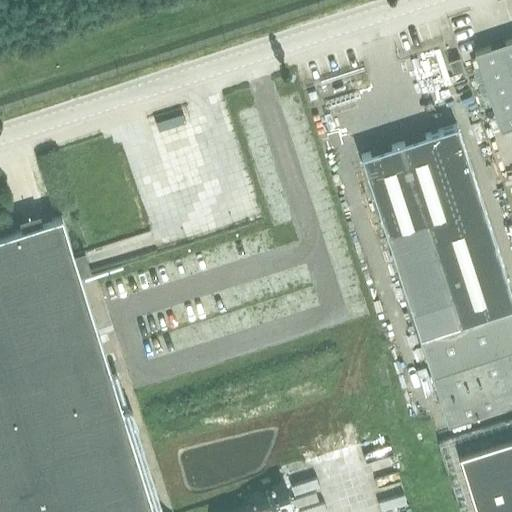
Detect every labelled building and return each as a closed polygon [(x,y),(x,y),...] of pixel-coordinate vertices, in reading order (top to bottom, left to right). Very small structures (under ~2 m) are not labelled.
[(511,38),(475,51),(501,130),(511,126),(511,38)] [(463,67),(460,56),(448,60),(452,71),(463,67)] [(448,422),(462,418),(511,401),(511,290),(457,123),(361,154),(386,232),(392,251),(419,335),(448,422)] [(154,511),(62,215),(0,234),(0,511),(154,511)] [(477,511),(511,511),(511,436),(459,453),(477,511)]
